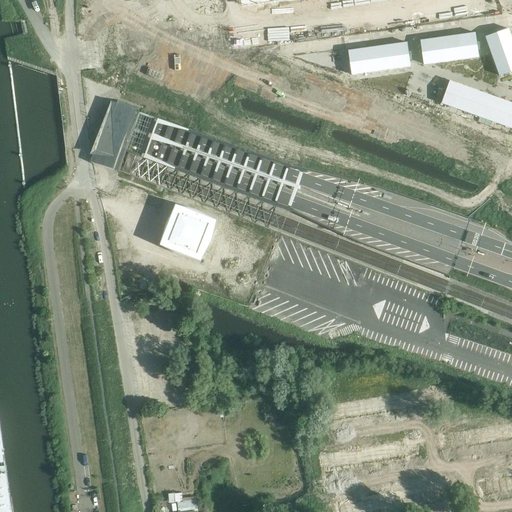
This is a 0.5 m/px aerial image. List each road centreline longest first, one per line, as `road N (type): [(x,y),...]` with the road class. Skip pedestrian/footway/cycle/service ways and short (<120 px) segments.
road 1 (trunk): [(0,99),(511,283)]
road 2 (trunk): [(511,252),(0,76)]
road 3 (unclassified): [(90,181),(57,203),(47,227),(86,511)]
road 4 (unclassified): [(146,511),(109,253),(90,181)]
road 5 (unclassified): [(90,181),(69,0)]
